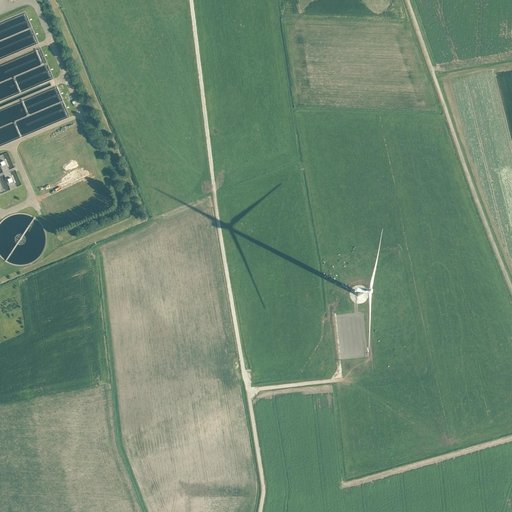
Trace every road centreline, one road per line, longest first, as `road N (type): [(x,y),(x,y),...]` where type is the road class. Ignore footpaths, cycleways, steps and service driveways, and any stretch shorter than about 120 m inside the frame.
road 1 (track): [(511,287),(406,0)]
road 2 (unknown): [(78,114),(99,165),(34,200)]
